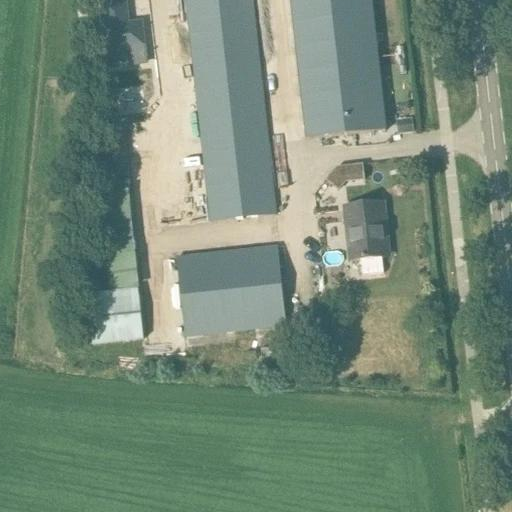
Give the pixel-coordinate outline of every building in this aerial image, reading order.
[(100,0),(109,67),(133,64),(131,44),(144,42),(141,19),(128,21),(125,0),(100,0)] [(185,0),(210,225),(277,217),(253,0),(185,0)] [(291,0),(307,141),(386,132),(371,0),(291,0)] [(136,106),(120,108),(121,116),(137,115),(136,106)] [(414,133),(413,119),(399,121),(401,135),(414,133)] [(351,166),(352,181),(365,179),(363,164),(351,166)] [(99,200),(109,292),(85,295),(90,346),(145,340),(138,290),(141,290),(131,196),(99,200)] [(386,258),(383,230),(386,230),(383,204),(345,208),(351,262),(386,258)] [(177,258),(185,340),(288,329),(279,248),(177,258)] [(291,339),(292,354),(310,353),(309,338),(291,339)]
